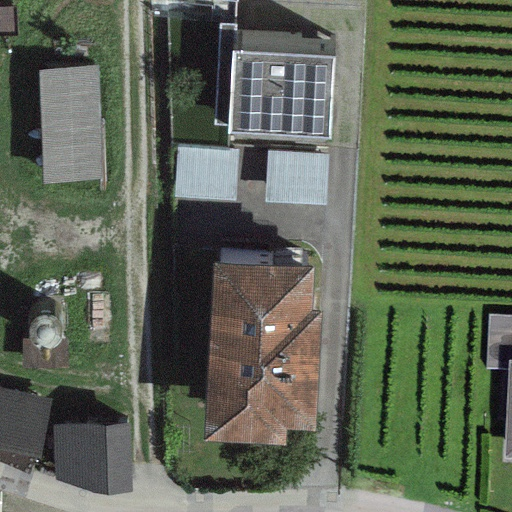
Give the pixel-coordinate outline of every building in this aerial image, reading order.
[(232,31),(228,135),(329,139),(333,57),(333,41),(299,39),(299,34),(232,31)] [(95,65),(38,69),(45,184),(102,180),(95,65)] [(234,202),(237,152),(175,148),(172,199),(234,202)] [(328,155),(267,152),(264,203),(326,206),(328,155)] [(213,265),(204,442),(283,446),(283,431),(314,432),(320,312),(310,312),(312,270),(213,265)] [(507,361),(511,361),(511,316),(488,315),(484,368),(507,370),(507,361)] [(511,361),(507,361),(507,370),(502,458),(511,458),(511,361)] [(0,450),(38,458),(50,400),(0,390),(0,450)] [(132,424),(50,427),(54,482),(95,492),(132,490),(132,424)]
